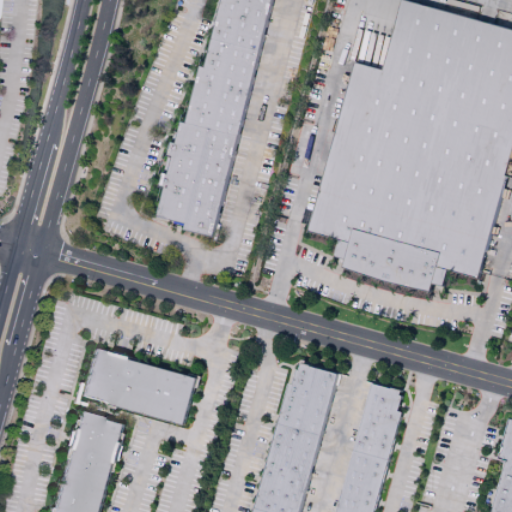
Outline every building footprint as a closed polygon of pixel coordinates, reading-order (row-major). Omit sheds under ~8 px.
[(159,217),(166,189),(161,188),(165,173),(169,174),(173,159),(168,158),(172,142),(177,143),(182,122),(188,124),(202,67),(207,69),(224,0),(273,0),(214,238),(186,231),(188,224),(159,217)] [(310,233),(358,63),(386,71),(405,0),(511,30),(511,163),(479,280),(449,272),(445,287),(434,285),(432,293),(410,288),(387,283),(366,276),(345,269),(347,261),(337,258),(341,242),(310,233)] [(80,398),(97,402),(97,404),(117,410),(118,408),(185,426),(195,388),(198,389),(201,378),(189,374),(189,376),(140,363),(141,361),(102,350),(101,352),(93,349),(80,398)] [(290,384),(255,511),(301,511),(338,375),(312,368),(313,366),(303,364),(301,370),(298,370),(294,385),(290,384)] [(403,413),(376,511),(337,511),(373,385),(393,390),(393,388),(402,391),(401,396),(404,397),(399,413),(403,413)] [(79,413),(77,421),(74,420),(63,460),(65,461),(52,509),(49,508),(48,511),(102,511),(113,473),(115,474),(126,435),(124,434),(126,425),(79,413)] [(511,511),(511,420),(501,460),(508,462),(493,511),(511,511)]
